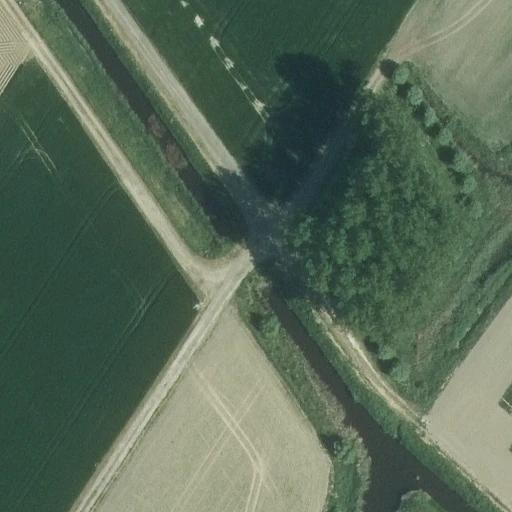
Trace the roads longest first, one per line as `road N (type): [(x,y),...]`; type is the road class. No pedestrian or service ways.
road 1 (track): [(109,0),(269,230),(80,511)]
road 2 (track): [(380,66),(269,230),(379,386),(414,418)]
